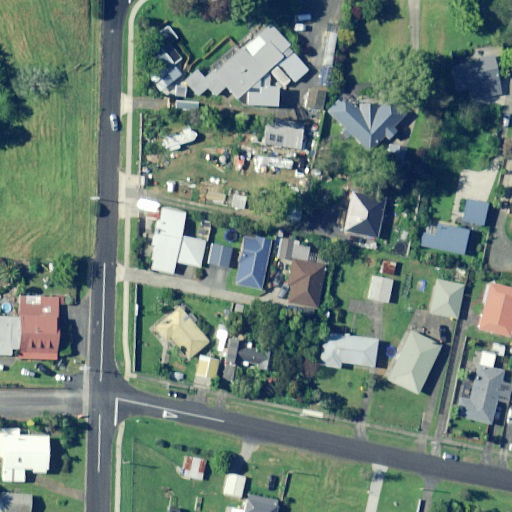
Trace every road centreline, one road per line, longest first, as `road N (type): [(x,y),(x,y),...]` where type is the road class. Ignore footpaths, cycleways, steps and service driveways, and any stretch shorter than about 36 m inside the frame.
road 1 (residential): [(99,398),(511,482)]
road 2 (residential): [(112,0),(99,398)]
